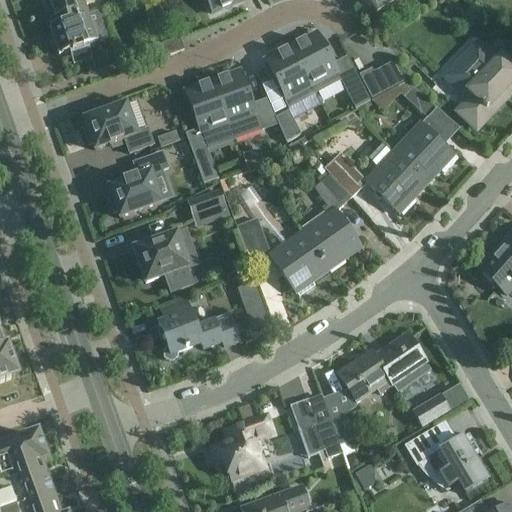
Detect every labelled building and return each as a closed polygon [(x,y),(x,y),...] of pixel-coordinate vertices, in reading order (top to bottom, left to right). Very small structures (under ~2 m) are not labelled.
[(53,29),(88,17),(82,0),(53,0),(50,1),(57,19),(51,21),(53,29)] [(240,3),(238,0),(204,0),(212,15),(240,3)] [(361,0),(362,0),(369,8),(376,18),(403,0),(361,0)] [(88,17),(53,29),(55,34),(52,35),(60,58),(71,54),(75,66),(92,61),(87,48),(110,40),(100,13),(88,17)] [(294,27),(273,30),(276,48),(297,44),(294,27)] [(340,81),(316,35),(290,49),(314,95),(340,81)] [(184,52),(179,39),(152,49),(156,61),(184,52)] [(314,95),(290,49),(264,62),(288,108),(314,95)] [(511,55),(504,64),(499,60),(482,78),(463,60),(445,80),(468,102),(457,114),(476,132),(511,94),(511,55)] [(383,95),(373,74),(371,71),(358,77),(371,101),(383,95)] [(239,73),(212,83),(233,141),(277,125),(275,121),(266,101),(251,107),(239,73)] [(369,105),(357,81),(342,89),(355,112),(369,105)] [(233,141),(212,83),(184,93),(205,151),(233,141)] [(436,111),(412,90),(403,99),(427,121),(436,111)] [(135,136),(125,108),(83,123),(85,129),(82,130),(88,148),(92,146),(94,152),(108,147),(108,148),(122,144),(121,142),(123,142),(128,156),(153,147),(147,132),(135,136)] [(300,137),(288,114),(275,121),(277,125),(285,144),(300,137)] [(444,137),(428,121),(393,158),(425,187),(439,173),(443,176),(457,162),(438,144),(444,137)] [(382,146),(368,161),(376,169),(390,155),(382,146)] [(160,205),(150,177),(162,173),(156,157),(132,166),(137,180),(135,181),(135,180),(122,184),(122,186),(108,191),(110,197),(106,198),(113,216),(117,214),(119,220),(160,205)] [(216,181),(208,157),(194,162),(203,186),(216,181)] [(414,206),(411,202),(425,187),(393,158),(366,186),(401,220),(414,206)] [(339,168),(328,177),(350,201),(361,191),(339,168)] [(327,219),(301,237),(327,273),(344,261),(341,256),(356,246),(334,215),(342,209),(350,201),(328,177),(319,186),(314,190),(326,207),(321,210),(327,219)] [(227,219),(218,194),(187,205),(194,223),(213,216),(216,223),(227,219)] [(250,266),(271,258),(256,221),(236,229),(250,266)] [(506,298),(511,290),(511,233),(477,272),(506,298)] [(310,284),(327,273),(301,237),(268,260),(290,292),(307,280),(310,284)] [(188,271),(184,257),(177,238),(135,252),(146,286),(166,279),(171,295),(192,288),(186,272),(188,271)] [(188,306),(187,306),(186,303),(160,313),(164,323),(157,326),(167,351),(163,354),(164,361),(172,364),(177,360),(177,355),(200,346),(203,351),(222,344),(224,349),(239,343),(230,321),(216,327),(214,322),(207,325),(206,324),(197,327),(188,306)] [(0,385),(16,380),(0,334),(0,385)] [(398,396),(430,375),(406,339),(375,360),(373,361),(389,384),(388,385),(391,390),(393,389),(398,396)] [(356,407),(376,393),(379,398),(391,390),(388,385),(389,384),(373,361),(375,360),(373,357),(338,379),(356,407)] [(439,400),(411,416),(421,432),(448,416),(439,400)] [(343,419),(329,424),(338,447),(352,442),(343,419)] [(264,471),(254,443),(275,436),(269,420),(229,435),(233,446),(213,453),(219,467),(225,465),(231,482),(264,471)] [(338,447),(329,424),(314,430),(322,452),(325,460),(341,454),(338,447)] [(314,430),(305,433),(313,456),(322,452),(314,430)] [(439,455),(427,436),(404,449),(417,471),(427,464),(436,480),(450,471),(466,497),(488,484),(479,469),(472,458),(479,453),(469,437),(439,455)] [(0,511),(55,511),(39,466),(47,463),(38,437),(0,450),(0,511)] [(359,461),(353,458),(347,460),(352,471),(362,466),(359,461)] [(302,492),(280,500),(247,511),(308,511),(309,511),(302,492)]
